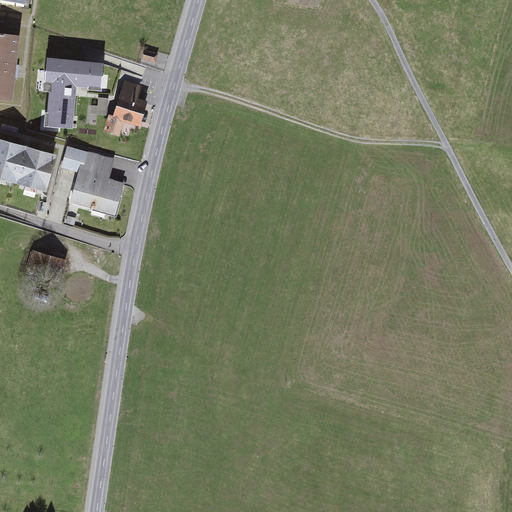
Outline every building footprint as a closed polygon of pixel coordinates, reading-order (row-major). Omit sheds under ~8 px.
[(0,30),(0,31),(0,98),(16,100),(18,75),(22,33),(0,30)] [(158,53),(143,48),(140,57),(156,62),(158,53)] [(102,60),(48,54),(45,79),(51,80),(47,122),(72,124),(76,83),(100,85),(102,60)] [(144,87),(125,82),(117,114),(110,112),(104,132),(122,137),(126,123),(143,128),(150,102),(140,99),(144,87)] [(98,104),(92,104),(92,113),(107,113),(107,96),(98,96),(98,104)] [(0,183),(8,185),(10,180),(27,185),(26,190),(38,193),(40,189),(49,191),(59,153),(0,137),(0,183)] [(90,153),(68,149),(63,171),(79,174),(81,169),(86,170),(90,153)] [(116,161),(97,156),(93,172),(86,170),(81,169),(79,174),(71,204),(118,216),(127,185),(111,181),(116,161)] [(52,255),(31,251),(26,279),(64,286),(69,260),(58,258),(60,251),(53,250),(52,255)]
